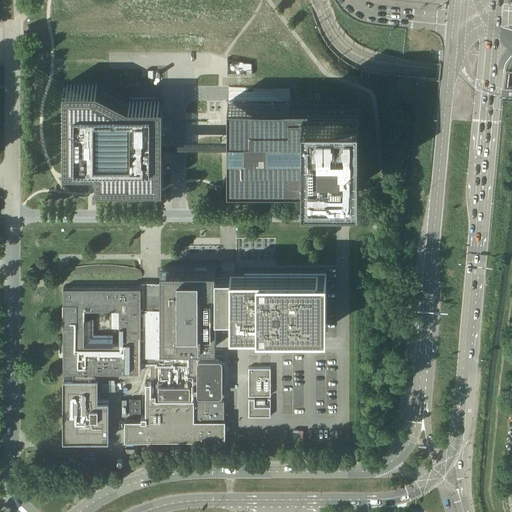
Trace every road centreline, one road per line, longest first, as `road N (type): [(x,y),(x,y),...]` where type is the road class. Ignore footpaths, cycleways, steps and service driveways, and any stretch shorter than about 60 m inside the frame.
road 1 (secondary): [(455,442),(493,35)]
road 2 (secondary): [(453,23),(421,371)]
road 3 (unclassified): [(11,218),(343,218)]
road 4 (secondary): [(369,472),(181,474),(139,481),(82,511)]
road 5 (unclassified): [(16,503),(11,260)]
road 6 (secondary): [(226,501),(399,497),(436,474)]
road 7 (unclassified): [(11,218),(13,26)]
road 8 (unclassified): [(226,501),(267,510),(402,511)]
road 9 (secondary): [(421,371),(409,443),(369,472)]
